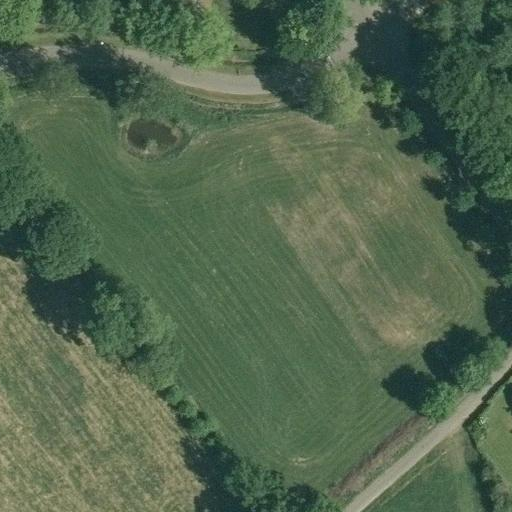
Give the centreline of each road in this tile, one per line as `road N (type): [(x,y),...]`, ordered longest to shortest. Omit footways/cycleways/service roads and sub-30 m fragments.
road 1 (unclassified): [(0,63),(82,54),(257,83),(292,78),(380,35)]
road 2 (unclassified): [(346,511),(511,345)]
road 3 (unclassified): [(511,227),(380,35)]
